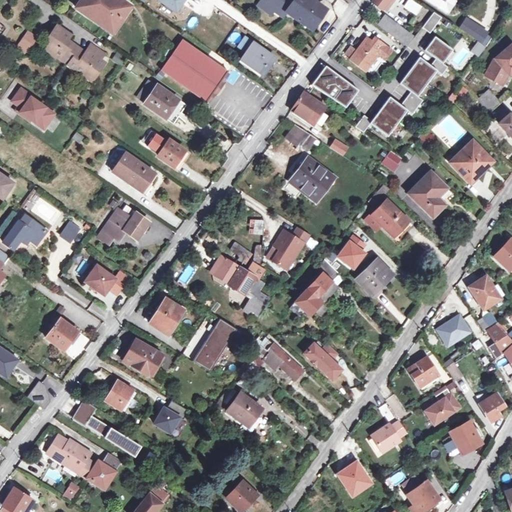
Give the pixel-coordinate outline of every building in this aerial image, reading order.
[(112,33),(131,7),(121,0),(81,0),(76,8),(112,33)] [(182,0),(157,0),(175,11),(182,0)] [(311,29),(326,9),(313,0),(262,0),(262,1),(276,11),(284,17),(287,12),(301,22),(311,29)] [(383,8),(389,0),(373,0),(373,1),(383,8)] [(406,7),(416,14),(421,7),(410,0),(406,7)] [(272,15),(276,11),(262,1),(259,6),(272,15)] [(311,29),(301,22),(299,25),(312,34),(329,10),(326,9),(311,29)] [(442,17),(434,12),(422,27),(430,33),(442,17)] [(379,24),(406,45),(412,36),(386,15),(379,24)] [(477,27),(466,20),(460,29),(470,37),(477,27)] [(46,49),(83,75),(86,71),(94,76),(104,62),(100,59),(103,54),(91,45),(86,53),(67,40),(70,35),(58,26),(51,36),(54,38),(46,49)] [(36,37),(28,32),(24,38),(31,43),(36,37)] [(24,38),(23,37),(16,47),(24,53),(31,43),(24,38)] [(246,52),(241,59),(263,76),(275,58),(245,37),(237,46),(243,50),(246,52)] [(351,59),(366,71),(379,55),(385,60),(392,50),(378,40),(375,44),(367,37),(356,52),(352,57),(351,59)] [(453,49),(435,37),(425,50),(442,64),(453,49)] [(225,74),(227,71),(182,39),(161,70),(206,101),(208,98),(225,74)] [(511,44),(494,60),(485,75),(500,83),(506,73),(507,72),(509,73),(509,74),(511,72),(511,44)] [(351,48),(347,53),(352,57),(356,52),(351,48)] [(420,57),(410,71),(427,83),(437,70),(442,73),(447,67),(442,64),(436,59),(431,65),(420,57)] [(359,90),(326,66),(316,79),(348,103),(359,90)] [(91,80),(94,76),(86,71),(83,75),(91,80)] [(406,98),(417,107),(422,100),(417,96),(427,83),(410,71),(400,83),(411,92),(406,98)] [(502,85),(509,73),(507,72),(506,73),(500,83),(502,85)] [(225,74),(208,98),(210,100),(228,75),(225,74)] [(145,101),(156,86),(148,81),(138,96),(145,101)] [(144,103),(166,119),(171,112),(178,117),(187,105),(157,84),(156,86),(145,101),(144,103)] [(462,85),(447,96),(452,103),(467,92),(462,85)] [(16,109),(44,128),(55,113),(31,96),(32,96),(21,88),(12,101),(19,106),(16,109)] [(489,90),(479,100),(488,111),(499,101),(489,90)] [(301,113),(314,122),(325,106),(303,91),(290,109),(300,116),(301,113)] [(390,97),(380,110),(397,123),(407,110),(413,113),(417,107),(406,98),(401,105),(390,97)] [(494,116),(500,122),(499,123),(511,136),(511,115),(504,107),(494,116)] [(397,123),(380,110),(369,123),(387,136),(397,123)] [(174,123),(178,117),(171,112),(166,119),(174,123)] [(301,113),(300,116),(312,124),(314,122),(301,113)] [(371,120),(364,115),(356,127),(363,131),(369,123),(371,120)] [(0,132),(6,137),(11,131),(0,123),(0,132)] [(317,139),(295,125),(286,137),(300,148),(302,146),(308,151),(317,139)] [(419,143),(428,130),(425,128),(415,141),(419,143)] [(79,142),(83,137),(77,133),(74,138),(79,142)] [(320,141),(331,148),(336,141),(324,133),(320,141)] [(168,140),(160,152),(158,155),(178,169),(183,162),(180,159),(185,151),(168,140)] [(451,162),(470,182),(492,161),(473,141),(451,162)] [(124,151),(111,169),(141,190),(154,172),(124,151)] [(392,171),(402,158),(392,151),(382,164),(392,171)] [(302,167),(297,163),(292,170),(297,173),(291,182),(316,200),(334,177),(309,158),(302,167)] [(409,194),(433,217),(445,204),(439,197),(448,188),(431,171),(409,194)] [(13,182),(0,173),(0,196),(2,198),(13,182)] [(395,236),(410,221),(387,199),(367,220),(377,230),(383,223),(395,236)] [(119,203),(113,200),(109,205),(115,209),(119,203)] [(136,240),(149,222),(126,206),(120,213),(111,227),(107,225),(98,237),(108,244),(113,238),(118,240),(124,232),(136,240)] [(120,213),(117,211),(107,225),(111,227),(120,213)] [(25,237),(29,240),(35,244),(45,230),(25,215),(20,221),(18,220),(2,242),(12,249),(19,241),(21,242),(25,237)] [(264,220),(255,220),(255,233),(263,233),(264,220)] [(413,223),(410,221),(395,236),(393,239),(398,244),(407,235),(404,232),(413,223)] [(70,242),(73,237),(79,229),(69,222),(60,235),(70,242)] [(310,234),(299,226),(293,235),(285,229),(274,245),(280,248),(273,259),(288,269),(310,234)] [(355,235),(339,256),(354,268),(365,253),(361,250),(366,243),(355,235)] [(510,270),(511,267),(511,238),(494,256),(510,270)] [(234,242),(229,250),(246,260),(251,252),(234,242)] [(0,281),(5,274),(0,270),(0,268),(10,256),(0,248),(0,281)] [(296,301),(304,309),(311,315),(338,286),(332,281),(340,273),(326,259),(318,267),(323,273),(304,292),(302,291),(299,294),(301,295),(296,301)] [(358,279),(372,293),(391,274),(377,259),(358,279)] [(216,273),(232,282),(239,286),(237,289),(244,294),(246,290),(247,291),(255,278),(259,280),(265,270),(254,262),(248,272),(241,268),(240,269),(225,260),(220,267),(216,273)] [(84,281),(104,295),(108,288),(116,294),(126,280),(118,274),(115,278),(96,265),(84,281)] [(119,271),(118,274),(126,280),(128,277),(119,271)] [(483,282),(481,279),(469,287),(484,309),(501,298),(488,278),(483,282)] [(259,315),(265,304),(252,296),(245,307),(259,315)] [(149,323),(168,335),(185,309),(165,297),(149,323)] [(304,309),(296,301),(290,307),(299,315),(304,309)] [(460,315),(436,330),(447,347),(471,332),(460,315)] [(484,330),(484,329),(490,326),(484,316),(478,319),(484,330)] [(63,350),(69,342),(72,344),(80,334),(60,318),(46,337),(63,350)] [(237,328),(221,318),(215,327),(205,342),(192,361),(210,372),(237,328)] [(215,327),(205,320),(194,336),(205,342),(215,327)] [(502,320),(496,325),(506,335),(508,333),(505,329),(508,326),(502,320)] [(511,340),(506,335),(496,325),(487,330),(503,354),(505,352),(511,363),(511,340)] [(267,336),(251,358),(234,380),(243,388),(266,359),(274,368),(278,363),(295,379),(303,370),(267,336)] [(124,361),(150,376),(162,354),(136,340),(124,361)] [(313,343),(305,352),(312,358),(316,358),(316,362),(332,377),(338,370),(338,367),(334,363),(331,359),(333,357),(337,352),(327,342),(321,350),(313,343)] [(18,359),(10,354),(0,347),(0,373),(6,377),(14,365),(18,359)] [(417,363),(420,369),(418,370),(414,365),(408,369),(420,389),(440,377),(427,357),(417,363)] [(440,377),(420,389),(423,394),(443,382),(440,377)] [(105,400),(121,410),(134,390),(117,380),(105,400)] [(46,388),(38,383),(28,398),(44,409),(51,399),(46,388)] [(334,390),(340,397),(347,391),(341,384),(334,390)] [(229,386),(222,395),(216,404),(224,409),(237,392),(229,386)] [(459,408),(445,387),(434,394),(439,402),(425,411),(434,424),(459,408)] [(228,410),(249,427),(263,408),(242,392),(228,410)] [(479,405),(490,423),(501,416),(498,411),(505,406),(497,394),(479,405)] [(139,445),(91,416),(96,408),(85,400),(74,418),(134,454),(139,445)] [(189,411),(173,400),(167,408),(165,407),(154,423),(171,432),(180,417),(184,420),(189,411)] [(189,423),(180,417),(171,432),(179,438),(189,423)] [(407,431),(399,420),(391,425),(389,422),(371,434),(382,451),(400,439),(398,437),(407,431)] [(460,451),(462,454),(482,443),(479,438),(473,427),(470,421),(450,431),(452,435),(455,441),(460,451)] [(473,427),(479,438),(483,436),(477,425),(473,427)] [(57,446),(52,455),(67,465),(68,462),(78,469),(76,472),(88,479),(89,478),(99,485),(104,478),(109,482),(122,461),(109,452),(102,463),(99,462),(97,464),(88,458),(92,453),(70,440),(69,441),(58,435),(52,443),(57,446)] [(455,441),(452,435),(443,440),(446,445),(455,441)] [(455,441),(446,445),(452,455),(460,451),(455,441)] [(47,452),(52,455),(57,446),(52,443),(47,452)] [(375,484),(358,459),(336,476),(352,499),(375,484)] [(161,476),(155,484),(161,489),(167,482),(161,476)] [(421,485),(415,476),(403,485),(409,494),(421,485)] [(105,488),(109,482),(104,478),(99,485),(105,488)] [(414,505),(420,511),(421,511),(427,508),(430,511),(442,502),(427,480),(421,485),(409,494),(407,495),(414,505)] [(226,499),(241,511),(257,495),(243,481),(226,499)] [(73,500),(81,487),(74,483),(66,496),(73,500)] [(156,511),(169,496),(162,491),(161,492),(155,487),(135,511),(156,511)] [(2,506),(11,511),(30,511),(33,509),(29,506),(33,500),(13,488),(2,506)] [(511,508),(511,489),(507,491),(506,488),(503,489),(507,503),(510,502),(511,508)]
